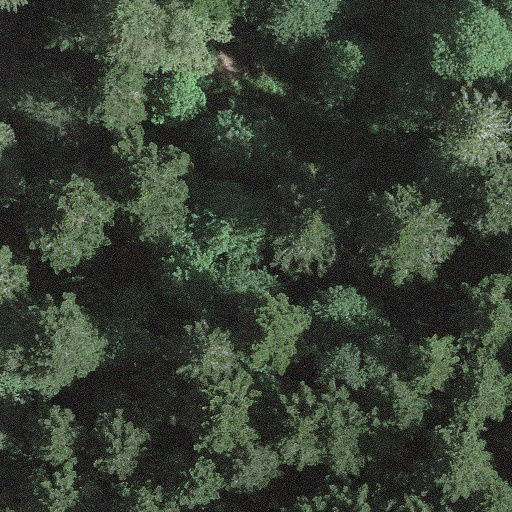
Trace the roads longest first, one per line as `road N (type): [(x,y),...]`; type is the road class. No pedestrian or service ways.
road 1 (track): [(0,239),(226,257),(511,255)]
road 2 (track): [(0,83),(314,37),(392,0)]
